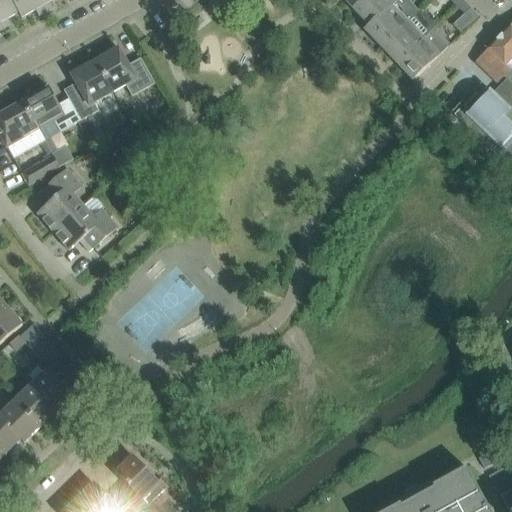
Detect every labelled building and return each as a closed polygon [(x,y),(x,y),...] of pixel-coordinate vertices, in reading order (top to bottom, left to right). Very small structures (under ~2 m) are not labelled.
[(12,0),(0,0),(0,24),(3,30),(10,26),(7,20),(18,13),(20,13),(12,0)] [(38,0),(12,0),(20,13),(18,13),(21,18),(35,11),(38,17),(46,12),(38,0)] [(49,3),(53,0),(38,0),(46,12),(53,8),(49,3)] [(343,0),(354,11),(364,0),(343,0)] [(364,0),(354,11),(368,26),(369,27),(392,6),(393,6),(397,2),(399,0),(364,0)] [(368,26),(364,30),(365,31),(381,48),(408,22),(393,6),(392,6),(369,27),(368,26)] [(453,25),(462,34),(479,18),(470,9),(453,25)] [(408,22),(381,48),(396,64),(423,38),(431,31),(434,28),(425,19),(418,12),(408,22)] [(511,23),(488,49),(489,51),(486,55),(484,53),(483,54),(505,75),(503,78),(511,86),(511,23)] [(423,38),(396,64),(413,81),(448,48),(431,31),(423,38)] [(118,49),(95,62),(113,93),(125,86),(132,98),(155,85),(140,59),(128,66),(118,49)] [(76,84),(64,91),(68,100),(69,100),(81,122),(99,112),(94,104),(113,93),(95,62),(71,75),(76,84)] [(49,88),(23,103),(38,131),(54,122),(60,133),(81,122),(69,100),(68,100),(59,106),(49,88)] [(506,166),(511,159),(511,111),(490,90),(469,112),(465,108),(466,106),(465,105),(454,116),(506,166)] [(0,115),(0,136),(7,149),(13,160),(30,151),(23,139),(24,139),(38,131),(23,103),(0,115)] [(33,184),(41,180),(60,169),(53,157),(26,172),(33,184)] [(53,233),(83,207),(73,195),(82,187),(67,170),(58,178),(43,191),(52,202),(37,215),(53,233)] [(117,228),(102,211),(93,219),(83,207),(53,233),(69,252),(84,238),(93,249),(117,228)] [(0,344),(22,326),(7,308),(0,313),(0,344)] [(32,385),(57,411),(74,395),(49,369),(32,385)] [(41,427),(57,411),(32,385),(15,401),(41,427)] [(0,417),(24,443),(41,427),(15,401),(0,415),(0,417)] [(24,444),(24,443),(0,417),(0,450),(5,456),(20,440),(24,444)] [(122,496),(136,511),(141,511),(156,499),(150,493),(159,485),(132,457),(116,473),(130,488),(122,496)] [(490,511),(466,468),(386,511),(490,511)] [(93,484),(90,487),(86,483),(73,496),(89,511),(136,511),(122,496),(113,504),(93,484)] [(511,511),(511,492),(502,498),(509,511),(511,511)] [(89,511),(73,496),(61,508),(65,511),(64,511),(89,511)]
